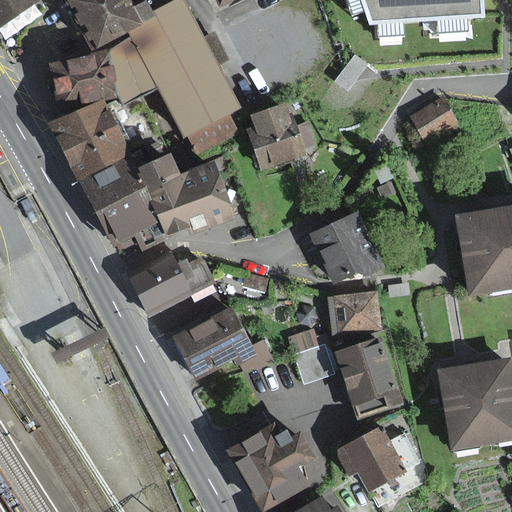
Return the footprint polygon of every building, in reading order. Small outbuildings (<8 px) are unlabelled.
[(0,0),(0,21),(29,0),(0,0)] [(69,0),(69,3),(86,36),(92,48),(94,47),(125,29),(150,15),(144,4),(150,0),(69,0)] [(124,60),(142,96),(157,88),(183,135),(241,106),(186,0),(174,0),(150,15),(125,29),(94,47),(94,56),(108,52),(110,62),(124,60)] [(354,0),(364,31),(484,21),(482,0),(354,0)] [(315,47),(290,71),(332,114),(359,86),(315,47)] [(117,96),(120,104),(122,107),(142,96),(124,60),(110,62),(108,52),(94,56),(51,66),(56,88),(60,108),(117,96)] [(80,112),(52,125),(79,176),(142,144),(150,160),(168,151),(142,96),(122,107),(120,104),(103,112),(99,103),(80,112)] [(408,118),(423,142),(459,120),(444,96),(408,118)] [(290,102),(237,121),(256,173),(309,154),(290,102)] [(113,243),(134,233),(142,249),(166,236),(165,232),(173,229),(186,225),(188,231),(228,218),(211,169),(190,175),(168,185),(165,177),(174,173),(168,160),(149,167),(140,150),(81,180),(113,243)] [(476,303),(511,297),(511,212),(463,220),(476,303)] [(371,256),(353,222),(299,250),(317,284),(371,256)] [(170,253),(129,273),(147,310),(217,277),(204,250),(175,264),(170,253)] [(378,295),(323,304),(327,333),(382,323),(378,295)] [(252,343),(231,304),(172,332),(195,377),(234,358),(241,375),(273,362),(264,338),(252,343)] [(380,335),(335,349),(355,416),(400,402),(380,335)] [(511,447),(511,378),(511,373),(437,384),(448,457),(511,447)] [(274,419),(225,446),(260,509),(310,482),(300,463),(316,454),(300,426),(283,435),(274,419)] [(337,448),(361,494),(421,462),(405,432),(391,439),(383,424),(337,448)] [(330,505),(322,491),(285,511),(344,511),(338,501),(330,505)]
